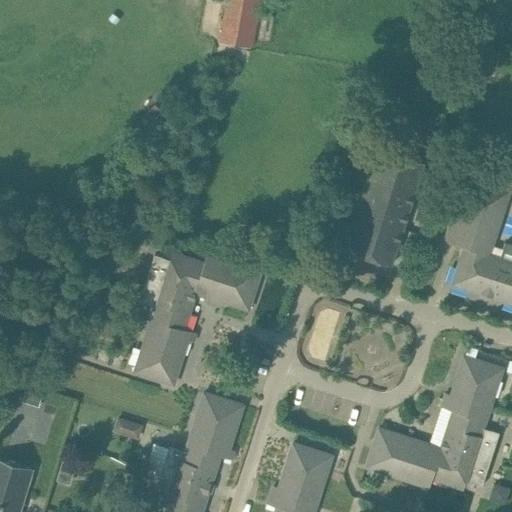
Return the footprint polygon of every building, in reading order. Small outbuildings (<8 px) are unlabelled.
[(251,46),(258,11),(259,0),(225,0),(218,39),(251,46)] [(378,147),(351,231),(345,250),(391,264),(424,162),(378,147)] [(511,302),(511,260),(490,253),(510,191),(472,179),(457,223),(450,221),(444,239),(464,246),(452,284),(511,302)] [(422,234),(411,230),(407,240),(419,244),(422,234)] [(136,365),(135,370),(173,383),(183,353),(187,354),(191,341),(193,341),(196,332),(184,328),(196,292),(208,295),(206,301),(221,306),(223,300),(225,301),(248,309),(261,270),(207,252),(204,262),(173,252),(171,259),(154,254),(137,307),(153,312),(143,346),(141,349),(137,362),(136,365)] [(56,323),(50,343),(70,350),(76,330),(56,323)] [(468,346),(465,355),(475,358),(478,349),(469,346),(468,346)] [(465,355),(464,355),(451,394),(446,392),(441,406),(453,410),(441,447),(379,427),(366,466),(429,486),(432,477),(464,487),(466,479),(482,484),(499,432),(483,427),(503,367),(475,358),(465,355)] [(134,383),(130,397),(165,408),(170,395),(134,383)] [(44,389),(27,384),(23,400),(39,405),(44,389)] [(243,404),(204,392),(186,450),(170,445),(153,498),(169,503),(165,511),(201,511),(220,454),(231,458),(235,446),(230,444),(243,404)] [(511,414),(502,411),(497,425),(511,431),(511,428),(511,414)] [(313,511),(332,455),(293,442),(279,486),(274,485),(268,503),(279,507),(277,511),(313,511)] [(0,457),(0,511),(20,511),(34,467),(0,457)] [(62,460),(57,479),(70,483),(75,464),(62,460)] [(505,503),(510,488),(494,483),(489,499),(505,503)]
